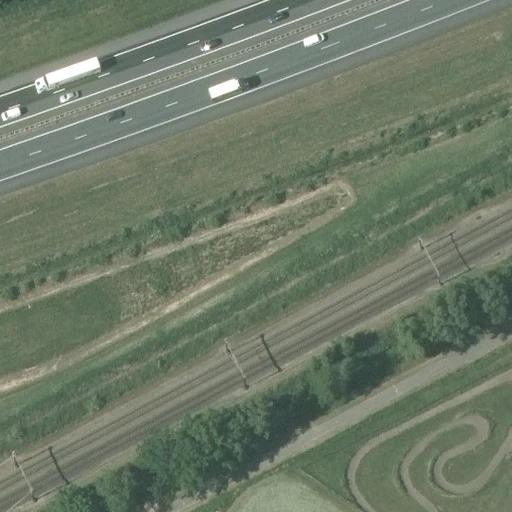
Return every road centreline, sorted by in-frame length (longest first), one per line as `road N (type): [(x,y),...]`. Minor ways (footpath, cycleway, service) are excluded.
road 1 (motorway): [(0,165),(452,0)]
road 2 (motorway): [(306,0),(0,111)]
